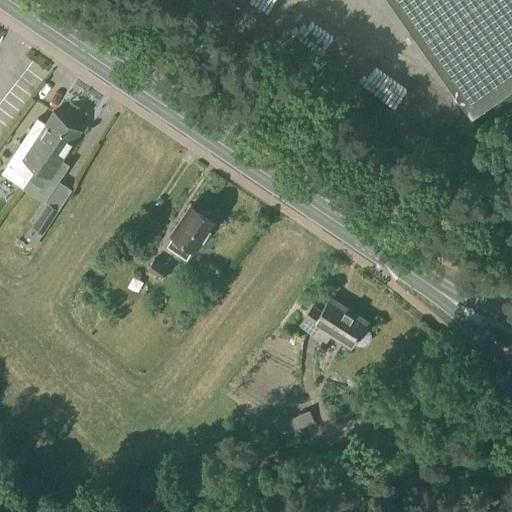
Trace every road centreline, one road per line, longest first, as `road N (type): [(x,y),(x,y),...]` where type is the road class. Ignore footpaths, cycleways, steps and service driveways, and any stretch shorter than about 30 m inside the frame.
road 1 (primary): [(388,262),(11,0)]
road 2 (track): [(126,511),(347,427),(458,450),(511,443)]
road 3 (primary): [(388,262),(511,365)]
road 4 (primary): [(511,324),(388,262)]
